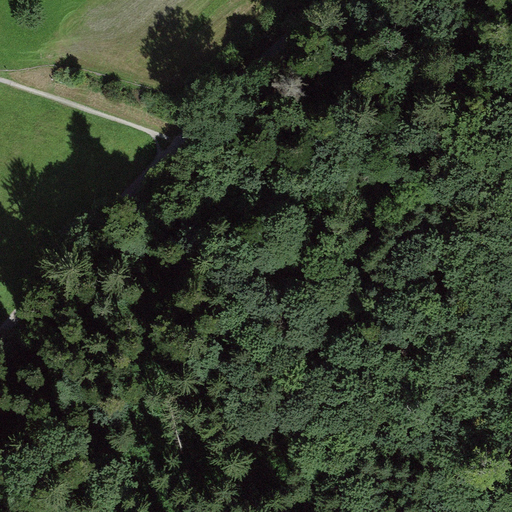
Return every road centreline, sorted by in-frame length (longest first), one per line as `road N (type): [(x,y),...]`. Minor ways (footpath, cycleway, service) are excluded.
road 1 (track): [(0,339),(179,143)]
road 2 (track): [(179,143),(334,0)]
